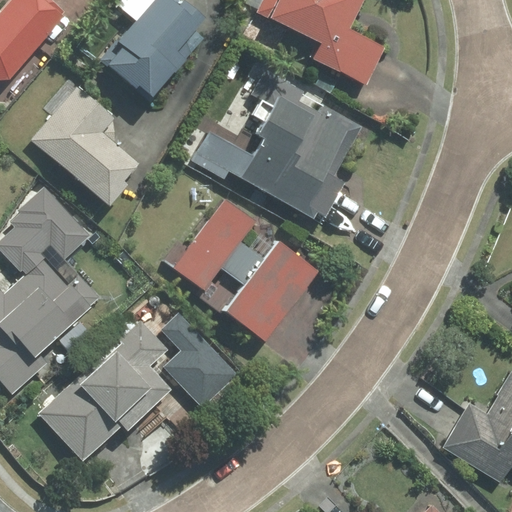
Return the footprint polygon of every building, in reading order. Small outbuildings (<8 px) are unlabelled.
[(0,79),(58,14),(42,0),(4,0),(0,5),(0,79)] [(98,66),(94,70),(135,106),(173,63),(164,55),(195,20),(172,0),(146,0),(146,1),(144,0),(114,0),(106,10),(124,26),(92,61),(98,66)] [(357,90),(375,51),(335,33),(350,0),(255,0),(249,15),(257,19),(254,25),(307,50),(301,64),(357,90)] [(252,123),(232,154),(194,130),(175,159),(213,183),(219,173),(304,228),(334,183),(316,171),(344,128),(277,84),(258,71),(241,97),(253,105),(244,118),(252,123)] [(68,89),(19,144),(95,212),(114,190),(110,187),(126,169),(90,137),(104,121),(68,89)] [(248,345),(302,278),(281,261),(285,256),(267,241),(252,260),(231,244),(244,228),(217,206),(161,276),(188,297),(208,272),(230,290),(210,315),(248,345)] [(27,357),(92,301),(71,277),(61,286),(38,260),(0,291),(0,397),(2,399),(37,369),(27,357)] [(175,316),(157,334),(176,355),(163,367),(196,403),(228,374),(175,316)] [(133,324),(29,416),(71,465),(108,432),(112,437),(161,394),(140,370),(159,353),(133,324)] [(462,406),(435,451),(491,485),(503,466),(511,471),(511,380),(504,375),(480,416),(462,406)]
